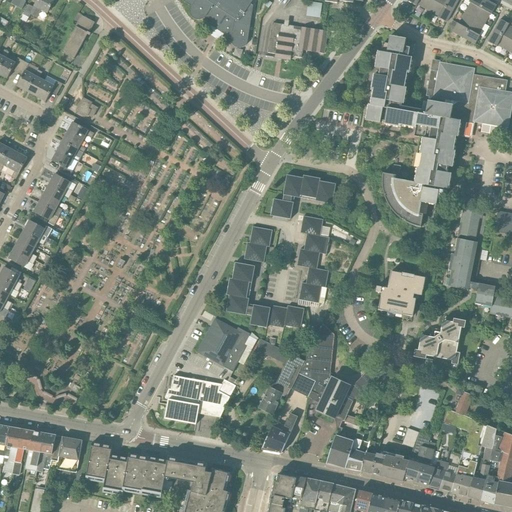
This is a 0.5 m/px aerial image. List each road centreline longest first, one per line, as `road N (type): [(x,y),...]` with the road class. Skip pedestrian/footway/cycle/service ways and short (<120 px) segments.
road 1 (residential): [(479,511),(128,434)]
road 2 (residential): [(128,434),(270,164)]
road 3 (residential): [(270,164),(90,0)]
road 4 (residential): [(0,238),(53,123),(0,92)]
road 5 (residential): [(275,156),(375,18)]
road 6 (residential): [(375,18),(422,43),(479,54),(511,72)]
road 7 (residential): [(275,156),(351,172),(374,216),(372,235)]
road 8 (residential): [(128,434),(0,411)]
